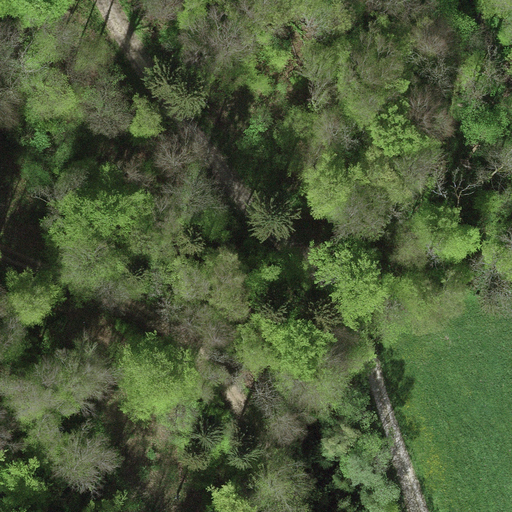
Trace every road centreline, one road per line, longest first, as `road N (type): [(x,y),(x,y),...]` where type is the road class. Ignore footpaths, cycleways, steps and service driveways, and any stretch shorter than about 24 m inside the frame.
road 1 (track): [(408,511),(356,318),(240,198),(138,63),(102,0)]
road 2 (track): [(294,511),(275,458),(204,364),(168,335),(0,244)]
